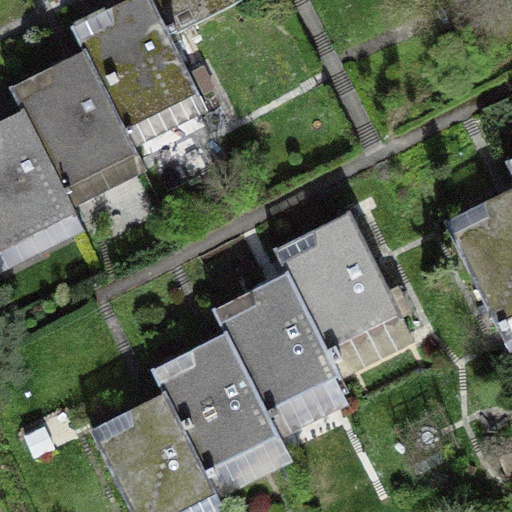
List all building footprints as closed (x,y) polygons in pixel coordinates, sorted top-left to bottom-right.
[(169,34),(151,0),(123,0),(72,26),(84,50),(124,128),(197,92),(169,34)] [(151,0),(169,34),(238,0),(151,0)] [(84,50),(10,87),(23,111),(72,207),(145,171),(124,128),(84,50)] [(23,111),(0,121),(0,269),(83,229),(72,207),(23,111)] [(511,188),(445,222),(509,353),(511,351),(511,188)] [(348,211),(273,248),(286,273),(326,350),(401,314),(348,211)] [(286,273),(213,309),(225,332),(266,412),(338,375),(326,350),(286,273)] [(225,332),(151,370),(163,393),(204,472),(278,435),(225,332)] [(163,393),(89,431),(131,511),(176,511),(215,492),(204,472),(163,393)]
